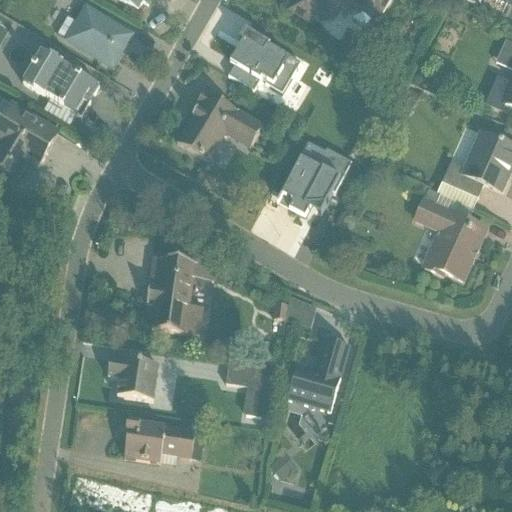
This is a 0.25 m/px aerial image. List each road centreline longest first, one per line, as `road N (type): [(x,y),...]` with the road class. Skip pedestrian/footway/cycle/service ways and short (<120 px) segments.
road 1 (residential): [(117,167),(305,279),(406,317),(462,332),(485,328),(511,284)]
road 2 (residential): [(37,511),(78,243),(117,167)]
road 3 (residential): [(117,167),(210,0)]
